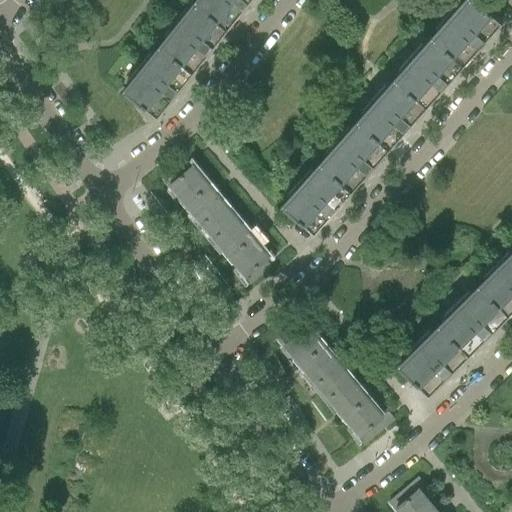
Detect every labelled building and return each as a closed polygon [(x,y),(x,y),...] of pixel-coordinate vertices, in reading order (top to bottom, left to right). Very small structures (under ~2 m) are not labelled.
[(196,0),(195,3),(227,29),(250,0),(196,0)] [(474,0),(465,0),(432,37),(464,66),(501,24),(474,0)] [(195,3),(159,47),(192,73),(227,29),(195,3)] [(432,37),(394,79),(426,108),(464,66),(432,37)] [(192,73),(159,47),(124,91),(156,117),(192,73)] [(394,79),(357,121),(389,150),(426,108),(394,79)] [(357,121),(319,164),(351,192),(389,150),(357,121)] [(169,186),(207,230),(229,212),(191,166),(188,169),(182,162),(162,180),(168,187),(169,186)] [(351,192),(319,164),(282,206),(314,234),(351,192)] [(229,212),(207,230),(245,275),(243,277),(249,284),(270,266),(264,259),(267,257),(229,212)] [(511,251),(478,285),(508,314),(511,310),(511,251)] [(478,285),(438,325),(468,354),(508,314),(478,285)] [(284,345),(322,390),(344,371),(306,325),(303,328),(297,322),(277,339),(283,346),(284,345)] [(468,354),(438,325),(398,366),(428,395),(468,354)] [(344,371),(322,390),(338,409),(359,435),(358,436),(364,443),(393,419),(388,412),(382,417),(344,371)] [(396,509),(398,511),(436,511),(418,490),(424,485),(418,478),(389,502),(395,510),(396,509)]
